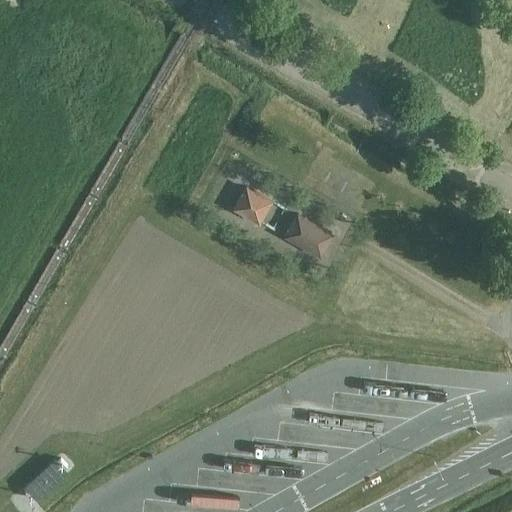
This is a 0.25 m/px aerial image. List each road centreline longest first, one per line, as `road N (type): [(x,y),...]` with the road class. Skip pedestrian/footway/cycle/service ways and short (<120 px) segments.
road 1 (unclassified): [(511,403),(465,410),(281,511)]
road 2 (unclassified): [(400,511),(511,455)]
